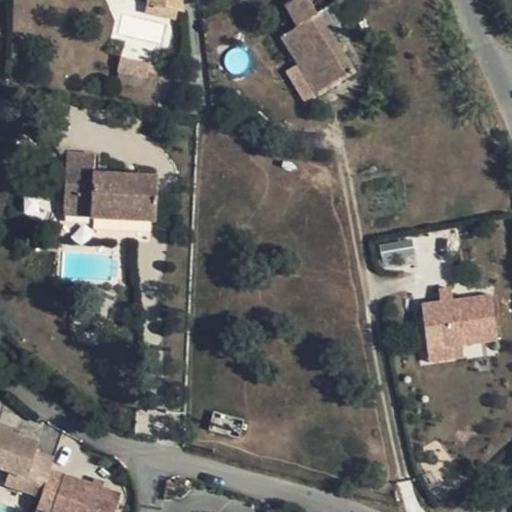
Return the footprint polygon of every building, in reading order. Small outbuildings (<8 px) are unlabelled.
[(150,0),(150,15),(181,15),(180,0),(150,0)] [(318,16),(329,9),(338,5),(334,0),(294,0),(284,6),(297,28),(318,16)] [(318,16),(330,36),(341,29),(329,9),(318,16)] [(353,75),(330,36),(318,16),(297,28),(281,37),(317,97),(324,92),(353,75)] [(120,57),(117,72),(147,78),(150,63),(120,57)] [(66,155),(63,216),(154,221),(156,180),(92,176),(93,156),(66,155)] [(409,238),(378,245),(384,270),(415,263),(409,238)] [(421,301),(427,362),(463,359),(461,344),(497,341),(492,290),(439,295),(439,299),(421,301)] [(23,440),(24,436),(0,428),(0,466),(10,469),(26,475),(23,489),(41,494),(49,470),(53,456),(35,451),(38,441),(32,439),(30,443),(23,440)] [(5,483),(23,489),(26,475),(10,469),(5,483)] [(51,511),(63,474),(49,470),(41,494),(36,509),(46,511),(51,511)] [(103,484),(90,480),(63,473),(63,474),(51,511),(113,511),(120,489),(103,484)]
